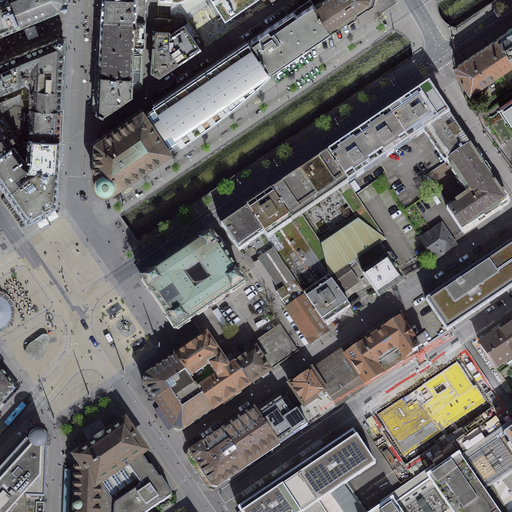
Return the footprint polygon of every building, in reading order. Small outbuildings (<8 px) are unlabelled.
[(0,0),(0,31),(20,24),(10,0),(0,0)] [(10,0),(20,24),(62,7),(64,4),(65,2),(65,0),(10,0)] [(145,0),(102,0),(101,19),(144,22),(145,0)] [(159,0),(160,0),(166,1),(168,1),(168,4),(171,5),(170,14),(184,14),(205,0),(211,0),(225,20),(255,0),(159,0)] [(272,71),(331,31),(315,7),(309,0),(251,39),(252,42),(269,67),(272,71)] [(324,0),(315,7),(331,31),(360,11),(372,3),(373,0),(324,0)] [(170,14),(170,19),(169,48),(171,50),(178,61),(204,44),(184,14),(170,14)] [(170,19),(155,18),(153,40),(151,70),(159,74),(178,61),(171,50),(169,48),(170,19)] [(144,22),(101,19),(101,32),(100,45),(143,48),(144,22)] [(511,28),(498,38),(511,58),(511,28)] [(57,38),(17,54),(24,70),(24,78),(28,78),(29,67),(32,65),(31,87),(61,88),(63,42),(57,38)] [(511,63),(511,58),(498,38),(481,49),(479,50),(495,75),(511,63)] [(269,67),(252,42),(250,43),(248,39),(238,46),(232,50),(153,103),(155,107),(146,113),(144,109),(144,110),(170,149),(171,149),(168,144),(169,143),(172,146),(175,144),(177,143),(175,139),(177,138),(180,143),(200,129),(214,119),(227,109),(241,97),(254,86),(261,80),(266,76),(270,72),(267,69),(269,67)] [(143,48),(100,45),(99,66),(99,71),(142,74),(143,48)] [(17,54),(0,60),(0,71),(7,88),(24,81),(24,78),(24,70),(17,54)] [(142,74),(99,71),(97,107),(105,111),(122,99),(140,87),(142,83),(142,74)] [(429,84),(388,111),(407,140),(424,128),(426,131),(450,115),(439,99),(429,84)] [(60,107),(61,88),(31,87),(22,87),(22,93),(22,105),(30,106),(60,107)] [(511,98),(499,107),(511,126),(511,98)] [(59,133),(60,107),(30,106),(22,105),(14,105),(3,113),(2,114),(20,138),(23,136),(29,136),(59,137),(59,133)] [(170,149),(144,110),(143,108),(101,136),(95,140),(93,179),(93,180),(94,182),(94,184),(95,186),(97,187),(98,188),(99,189),(101,190),(103,191),(105,191),(107,191),(109,190),(110,190),(112,189),(170,149)] [(388,111),(358,132),(377,160),(407,140),(388,111)] [(2,114),(0,115),(0,151),(13,143),(19,138),(20,138),(2,114)] [(470,146),(450,115),(426,131),(447,162),(470,146)] [(331,151),(327,153),(346,180),(377,160),(358,132),(345,141),(341,144),(331,151)] [(58,152),(59,137),(29,136),(23,136),(20,138),(19,138),(23,144),(23,149),(25,156),(28,156),(28,159),(27,160),(26,161),(28,167),(36,168),(36,167),(57,168),(57,164),(58,152)] [(13,143),(0,151),(0,177),(7,187),(8,188),(23,178),(23,177),(19,172),(26,167),(28,167),(26,161),(24,159),(22,156),(25,156),(23,149),(23,144),(19,138),(13,143)] [(492,178),(470,146),(447,162),(469,194),(492,178)] [(356,195),(346,180),(327,153),(323,156),(271,191),(310,249),(329,277),(355,260),(379,244),(385,239),(356,195)] [(36,168),(23,177),(23,178),(8,188),(9,190),(29,218),(36,213),(38,215),(43,212),(49,208),(48,206),(55,201),(57,171),(57,168),(36,167),(36,168)] [(507,201),(492,178),(469,194),(447,208),(462,231),(507,201)] [(310,249),(271,191),(249,206),(246,208),(263,234),(274,249),(285,266),(310,249)] [(239,250),(249,244),(263,234),(246,208),(235,215),(232,217),(221,224),(227,233),(228,235),(230,238),(233,242),(239,250)] [(441,224),(421,238),(435,259),(455,245),(441,224)] [(159,304),(176,330),(245,283),(242,280),(237,273),(237,272),(235,269),(227,258),(219,247),(220,246),(218,243),(217,244),(212,236),(213,236),(210,232),(141,278),(159,304)] [(259,259),(274,249),(263,234),(249,244),(259,259)] [(511,241),(482,261),(503,293),(511,286),(511,241)] [(404,280),(379,244),(355,260),(357,264),(379,297),(404,280)] [(329,330),(325,324),(285,266),(274,249),(259,259),(281,290),(276,293),(310,343),(329,330)] [(329,277),(310,249),(285,266),(325,324),(350,307),(341,293),(329,277)] [(349,270),(357,264),(355,260),(329,277),(341,293),(358,281),(349,270)] [(451,283),(473,313),(503,293),(482,261),(451,283)] [(451,283),(426,299),(447,330),(473,313),(451,283)] [(0,330),(3,328),(6,326),(8,324),(11,319),(12,313),(11,306),(8,301),(3,297),(0,296),(0,330)] [(417,341),(401,316),(345,354),(366,385),(427,343),(423,337),(417,341)] [(499,371),(511,362),(511,323),(481,345),(496,367),(499,371)] [(250,383),(298,351),(280,324),(251,344),(255,349),(235,362),(250,383)] [(44,335),(40,336),(31,344),(27,346),(26,348),(25,352),(25,355),(26,358),(29,361),(33,362),(37,362),(40,360),(42,359),(50,342),(50,340),(50,338),(49,336),(46,335),(44,335)] [(222,360),(206,336),(179,354),(175,357),(189,377),(195,385),(211,410),(250,383),(235,362),(230,355),(222,360)] [(335,406),(366,385),(345,354),(341,349),(311,370),(335,406)] [(168,391),(189,377),(175,357),(172,359),(160,367),(145,377),(145,381),(144,384),(155,401),(168,391)] [(473,386),(457,361),(378,414),(404,456),(487,400),(476,385),(473,386)] [(0,401),(2,403),(15,389),(9,382),(0,369),(0,401)] [(307,425),(335,406),(311,370),(290,384),(303,405),(297,409),(307,425)] [(211,410),(195,385),(174,399),(168,391),(155,401),(156,402),(175,429),(181,430),(211,410)] [(280,390),(254,408),(279,444),(307,425),(297,409),(286,395),(284,396),(280,390)] [(279,444),(254,408),(192,450),(191,454),(213,486),(217,486),(279,444)] [(511,511),(511,420),(501,428),(511,444),(511,511)] [(138,442),(125,422),(100,439),(76,456),(77,456),(76,463),(74,511),(146,511),(170,496),(171,493),(160,477),(158,476),(151,466),(148,464),(140,453),(144,450),(138,442)] [(376,464),(356,434),(240,507),(243,511),(449,511),(452,510),(453,511),(500,511),(485,487),(511,469),(511,444),(501,428),(462,453),(459,449),(436,466),(434,464),(380,501),(381,502),(367,511),(347,482),(376,464)] [(0,511),(43,511),(47,448),(45,448),(45,447),(45,446),(46,445),(46,444),(47,443),(47,442),(47,440),(47,439),(46,438),(46,437),(45,436),(44,435),(43,434),(42,433),(41,433),(39,432),(38,432),(36,432),(35,433),(33,434),(32,435),(30,436),(0,469),(0,511)]
